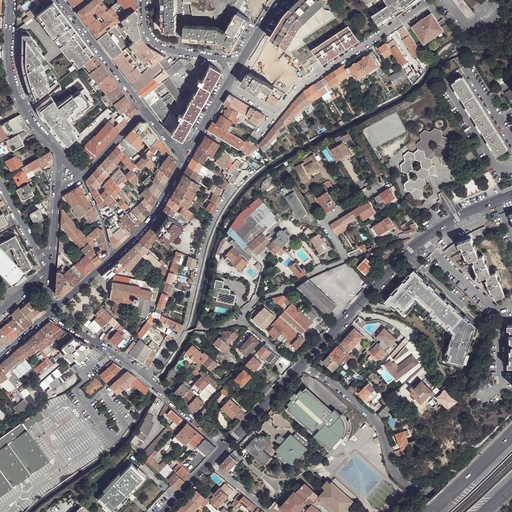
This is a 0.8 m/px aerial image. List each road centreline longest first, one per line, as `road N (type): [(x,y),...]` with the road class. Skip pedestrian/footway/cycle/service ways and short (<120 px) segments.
road 1 (residential): [(302,364),(377,424),(410,488),(476,511)]
road 2 (residential): [(148,378),(184,327),(203,248),(234,186)]
road 3 (residential): [(424,235),(302,364)]
road 4 (residential): [(275,114),(295,89),(401,20)]
road 5 (tertiary): [(9,0),(11,77),(53,145)]
road 6 (tertiary): [(144,110),(59,0)]
road 7 (tertiary): [(114,253),(153,212),(185,152)]
road 8 (residential): [(241,318),(252,302),(345,260)]
